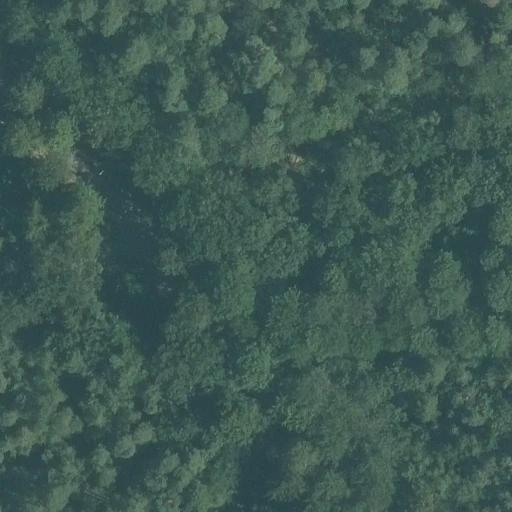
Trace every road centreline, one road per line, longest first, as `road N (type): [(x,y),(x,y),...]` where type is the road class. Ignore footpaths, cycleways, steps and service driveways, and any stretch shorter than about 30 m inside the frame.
road 1 (tertiary): [(142,241),(511,126)]
road 2 (tertiary): [(382,511),(142,241)]
road 3 (track): [(511,320),(286,320),(253,365)]
road 4 (tertiary): [(142,241),(0,77)]
road 5 (unclassified): [(0,282),(142,241)]
